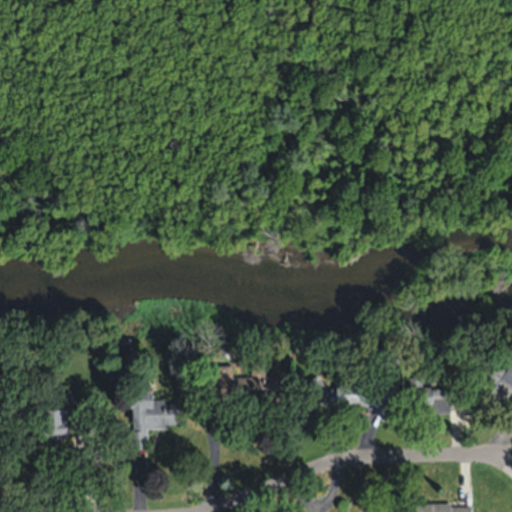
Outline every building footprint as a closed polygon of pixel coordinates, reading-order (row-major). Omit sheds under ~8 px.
[(511,390),(511,360),(505,370),(498,365),(491,375),(511,390)] [(232,375),(232,364),(215,364),(215,394),(263,395),(263,376),(232,375)] [(336,379),(336,408),(394,409),(394,380),(336,379)] [(153,399),(153,391),(131,391),(131,423),(178,424),(179,399),(153,399)] [(46,435),(73,435),(73,408),(46,408),(46,435)] [(470,511),(471,502),(414,502),(414,511),(470,511)]
